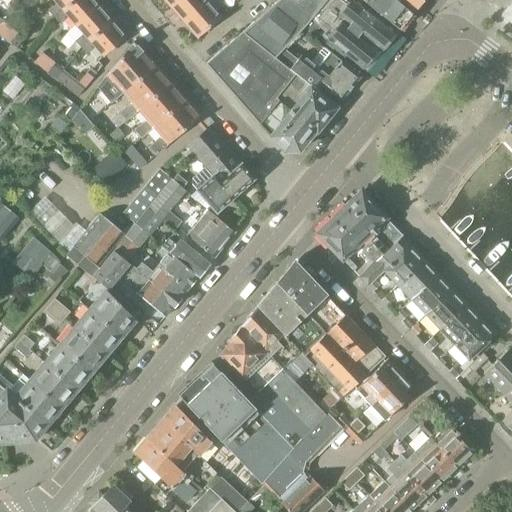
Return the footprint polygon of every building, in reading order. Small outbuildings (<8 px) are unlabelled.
[(54,17),(73,0),(52,0),(57,4),(49,11),(54,17)] [(75,25),(97,6),(91,0),(73,0),(54,17),(59,23),(67,17),(75,25)] [(206,2),(204,0),(177,0),(170,7),(184,22),(206,2)] [(275,58),(302,30),(326,0),(278,0),(205,64),(270,138),(271,137),(284,151),(298,151),(315,131),(316,132),(335,108),(311,89),(291,72),(275,58)] [(380,52),(396,32),(356,0),(348,0),(336,16),(337,17),(322,36),(325,39),(322,42),(332,50),(334,47),(362,69),(378,50),(380,52)] [(361,0),(398,30),(399,30),(412,14),(394,0),(361,0)] [(406,0),(416,8),(422,0),(406,0)] [(511,24),(511,0),(501,16),(511,24)] [(225,13),(226,12),(222,7),(216,13),(206,2),(184,22),(197,37),(225,13)] [(97,6),(75,25),(83,35),(75,41),(80,47),(110,21),(97,6)] [(102,56),(124,37),(110,21),(80,47),(86,53),(94,47),(102,56)] [(3,22),(0,25),(0,35),(2,37),(9,27),(3,22)] [(2,37),(9,42),(16,33),(9,27),(2,37)] [(16,33),(9,42),(16,48),(23,39),(16,33)] [(123,93),(154,66),(133,42),(131,44),(96,87),(101,92),(113,82),(123,93)] [(34,63),(40,68),(48,58),(41,53),(34,63)] [(360,77),(357,75),(332,55),(321,68),(305,55),(291,72),(311,89),(317,82),(341,101),(360,77)] [(54,64),(48,58),(40,68),(47,73),(54,64)] [(47,73),(56,80),(63,69),(55,62),(54,64),(47,73)] [(125,120),(168,83),(154,66),(123,93),(131,103),(119,113),(125,120)] [(92,79),(97,72),(91,67),(78,82),(85,88),(93,79),(92,79)] [(152,128),(184,100),(168,83),(125,120),(126,121),(139,110),(147,119),(134,130),(141,138),(152,128)] [(156,155),(199,118),(184,100),(152,128),(141,138),(154,127),(162,137),(150,148),(156,155)] [(71,121),(77,113),(70,107),(63,116),(71,121)] [(232,198),(253,179),(207,127),(186,146),(213,177),(232,198)] [(113,153),(93,171),(104,183),(125,166),(113,153)] [(122,213),(135,224),(147,209),(171,179),(159,169),(122,213)] [(177,175),(172,180),(182,188),(187,183),(177,175)] [(215,212),(232,198),(213,177),(197,191),(215,212)] [(182,188),(172,180),(171,179),(147,209),(161,221),(174,231),(182,222),(169,211),(185,191),(182,188)] [(387,251),(402,236),(360,192),(344,207),(387,251)] [(1,205),(0,204),(0,241),(18,219),(1,205)] [(383,255),(387,251),(344,207),(329,221),(358,251),(360,249),(374,263),(375,263),(382,270),(383,271),(391,263),(383,255)] [(134,225),(148,236),(161,221),(147,209),(135,224),(134,225)] [(234,232),(231,230),(208,211),(187,236),(213,258),(234,232)] [(71,248),(96,269),(124,236),(99,215),(71,248)] [(345,263),(358,251),(329,221),(321,230),(323,232),(323,236),(321,238),(345,263)] [(134,225),(124,236),(124,237),(136,248),(137,247),(138,248),(148,236),(134,225)] [(108,290),(122,273),(129,265),(125,261),(126,261),(113,250),(124,237),(124,236),(96,269),(91,276),(108,290)] [(391,263),(409,246),(401,238),(402,236),(387,251),(383,255),(391,263)] [(113,250),(126,261),(136,248),(124,237),(113,250)] [(50,252),(34,238),(21,254),(37,267),(49,254),(50,252)] [(180,241),(175,246),(168,240),(162,247),(197,277),(208,264),(180,241)] [(415,250),(413,250),(409,246),(391,263),(383,271),(398,286),(423,261),(421,259),(421,257),(415,250)] [(187,290),(197,277),(162,247),(157,252),(165,258),(158,266),(187,290)] [(96,269),(71,248),(65,255),(90,276),(91,276),(96,269)] [(42,277),(54,287),(67,271),(58,263),(58,262),(49,255),(41,264),(48,270),(42,277)] [(430,265),(427,265),(423,261),(398,286),(412,301),(437,276),(435,274),(436,271),(430,265)] [(158,266),(153,273),(140,263),(135,269),(176,303),(187,290),(158,266)] [(367,285),(373,280),(382,270),(375,263),(374,263),(359,277),(367,285)] [(135,269),(129,265),(122,273),(140,288),(136,292),(165,316),(176,303),(135,269)] [(290,266),(275,284),(305,316),(324,335),(345,316),(345,315),(297,265),(296,267),(292,267),(290,266)] [(444,280),(441,280),(437,276),(412,301),(426,316),(451,291),(450,289),(450,286),(444,280)] [(372,292),(379,286),(373,280),(367,285),(366,286),(372,292)] [(275,284),(256,307),(282,335),(297,350),(303,356),(309,350),(324,335),(305,316),(275,284)] [(458,295),(455,295),(451,291),(426,316),(440,331),(466,306),(464,304),(464,301),(458,295)] [(128,326),(134,320),(107,292),(90,312),(119,337),(121,334),(124,334),(128,329),(128,326)] [(387,307),(393,301),(387,295),(380,301),(387,307)] [(47,307),(63,320),(70,312),(54,299),(47,307)] [(472,310),(469,310),(466,306),(440,331),(454,345),(480,321),(478,319),(478,316),(472,310)] [(58,326),(63,320),(47,307),(42,313),(58,326)] [(256,307),(240,327),(269,357),(281,346),(276,341),(282,335),(256,307)] [(401,322),(408,314),(406,312),(404,313),(401,309),(395,315),(401,322)] [(118,338),(119,337),(90,312),(75,330),(104,354),(111,346),(115,346),(119,341),(118,338)] [(345,316),(324,335),(353,366),(374,346),(345,316)] [(486,325),(484,325),(480,321),(454,345),(468,360),(494,335),(492,334),(492,331),(486,325)] [(415,337),(421,331),(417,327),(418,327),(416,324),(409,330),(415,337)] [(293,448),(325,416),(240,327),(228,342),(229,343),(220,355),(223,357),(256,392),(247,400),(285,440),(293,448)] [(99,361),(104,354),(75,330),(60,348),(89,372),(91,370),(95,369),(99,364),(99,361)] [(29,350),(34,344),(23,335),(18,341),(29,350)] [(324,335),(309,350),(344,386),(338,392),(341,395),(342,397),(384,357),(374,346),(353,366),(324,335)] [(429,351),(437,344),(431,337),(423,345),(429,351)] [(17,342),(12,348),(25,359),(30,352),(17,342)] [(89,373),(89,372),(60,348),(46,366),(75,390),(82,382),(85,382),(89,377),(89,373)] [(500,391),(511,380),(511,351),(509,348),(483,373),(500,391)] [(297,350),(286,360),(300,374),(311,364),(303,356),(297,350)] [(487,359),(482,354),(482,353),(467,367),(473,373),(487,359)] [(369,405),(372,403),(400,376),(385,361),(357,387),(366,397),(363,399),(369,405)] [(182,397),(180,399),(182,402),(261,484),(279,465),(286,457),(293,448),(285,440),(247,400),(213,365),(212,364),(211,362),(210,363),(211,364),(201,373),(202,374),(199,376),(199,377),(200,378),(191,387),(195,391),(185,400),(182,397)] [(452,376),(459,369),(456,365),(449,372),(452,376)] [(69,397),(75,390),(46,366),(31,384),(60,408),(62,405),(65,405),(70,400),(69,397)] [(455,379),(463,372),(459,369),(452,376),(455,379)] [(0,386),(6,393),(8,394),(13,388),(0,376),(0,386)] [(377,413),(384,420),(384,421),(408,398),(405,395),(411,389),(400,376),(372,403),(380,411),(377,413)] [(511,403),(511,380),(500,391),(511,403)] [(59,409),(60,408),(31,384),(17,400),(8,394),(6,393),(5,394),(14,400),(45,425),(52,417),(55,417),(59,413),(59,409)] [(40,431),(45,425),(14,400),(5,394),(0,399),(0,441),(37,438),(40,435),(40,431)] [(172,408),(161,421),(195,456),(196,455),(198,456),(210,443),(178,408),(177,408),(172,408)] [(279,465),(261,484),(277,501),(306,473),(307,471),(308,464),(342,430),(335,422),(328,414),(326,416),(325,416),(293,448),(286,457),(279,465)] [(393,432),(397,437),(401,441),(419,424),(410,415),(393,432)] [(341,416),(335,422),(342,430),(349,424),(341,416)] [(146,439),(145,440),(175,468),(182,475),(183,474),(190,481),(193,477),(184,470),(195,456),(161,421),(149,435),(146,439)] [(446,421),(427,439),(455,468),(471,452),(464,444),(466,442),(446,421)] [(349,424),(342,430),(358,446),(365,439),(349,424)] [(384,450),(397,437),(393,432),(377,447),(386,456),(387,454),(384,450)] [(427,439),(412,453),(440,482),(455,468),(427,439)] [(138,448),(134,453),(137,456),(168,485),(171,488),(186,502),(195,492),(187,485),(190,481),(183,474),(182,475),(175,468),(145,440),(142,443),(138,448)] [(380,460),(386,456),(377,447),(372,452),(380,460)] [(400,455),(392,463),(424,497),(440,482),(412,453),(405,460),(400,455)] [(383,480),(381,482),(409,511),(424,497),(392,463),(386,469),(392,475),(384,482),(383,480)] [(347,476),(355,484),(362,477),(354,469),(347,476)] [(309,476),(280,503),(287,511),(302,511),(324,492),(309,476)] [(349,489),(355,484),(347,476),(342,481),(349,489)] [(221,477),(208,490),(233,511),(236,511),(246,502),(221,477)] [(375,489),(367,497),(381,511),(408,511),(409,511),(381,482),(374,489),(375,489)] [(98,492),(88,502),(92,507),(91,508),(95,511),(126,511),(123,508),(129,502),(128,501),(132,496),(123,487),(118,492),(112,486),(104,495),(103,496),(100,494),(98,492)] [(233,511),(208,490),(191,507),(186,511),(233,511)] [(324,497),(317,504),(325,511),(326,511),(332,506),(324,497)] [(360,501),(350,511),(351,511),(381,511),(367,497),(361,502),(360,501)]
